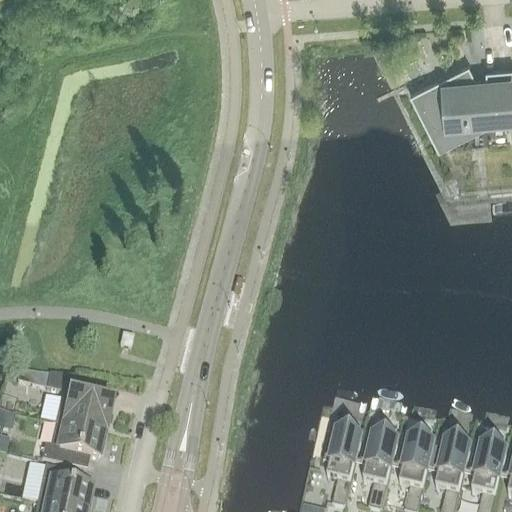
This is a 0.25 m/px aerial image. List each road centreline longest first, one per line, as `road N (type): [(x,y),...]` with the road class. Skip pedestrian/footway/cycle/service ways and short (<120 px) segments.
road 1 (tertiary): [(256,15),(258,152),(208,324)]
road 2 (residential): [(256,15),(451,0)]
road 3 (tertiary): [(208,324),(157,511)]
road 4 (tertiary): [(179,511),(208,324)]
